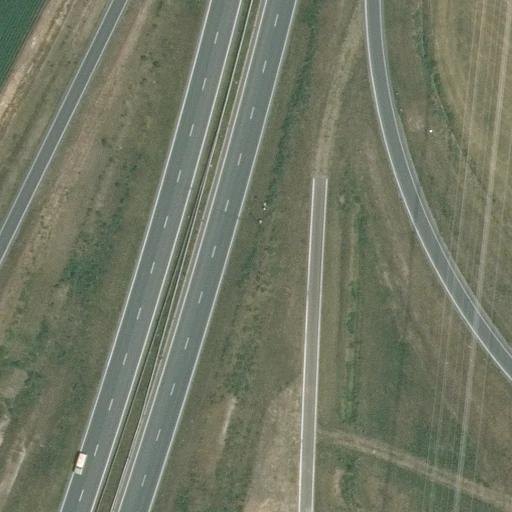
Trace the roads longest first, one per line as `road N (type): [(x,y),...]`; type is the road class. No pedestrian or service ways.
road 1 (trunk): [(224,0),(74,511)]
road 2 (trunk): [(132,511),(280,0)]
road 3 (trunk): [(511,364),(443,268),(413,207),(383,108),(369,0)]
road 4 (trunk): [(119,0),(0,246)]
